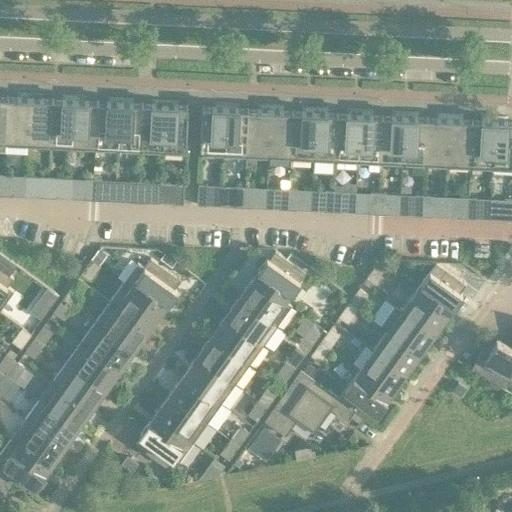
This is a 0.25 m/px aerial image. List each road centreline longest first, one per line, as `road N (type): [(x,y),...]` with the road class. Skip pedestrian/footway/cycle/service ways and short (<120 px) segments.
road 1 (residential): [(511,232),(0,205)]
road 2 (unclassified): [(511,36),(0,12)]
road 3 (unclassified): [(0,44),(511,68)]
